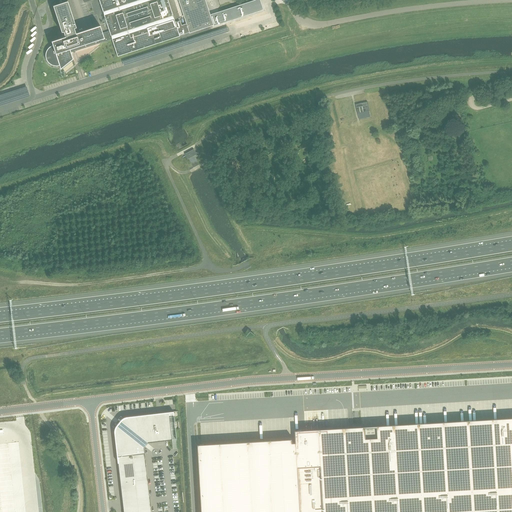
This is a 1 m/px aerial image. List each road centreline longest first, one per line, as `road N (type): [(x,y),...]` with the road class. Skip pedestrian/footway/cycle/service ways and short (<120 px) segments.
road 1 (motorway): [(0,333),(511,262)]
road 2 (motorway): [(511,245),(0,316)]
road 3 (unclassified): [(25,387),(23,364),(33,357),(268,325)]
road 4 (unclassified): [(268,325),(511,295)]
road 5 (unclassified): [(511,0),(314,25),(287,0)]
road 6 (unclassified): [(285,378),(511,365)]
road 7 (unclassified): [(90,400),(285,378)]
road 8 (track): [(182,270),(71,285),(0,276)]
road 9 (track): [(77,511),(66,453),(25,387)]
